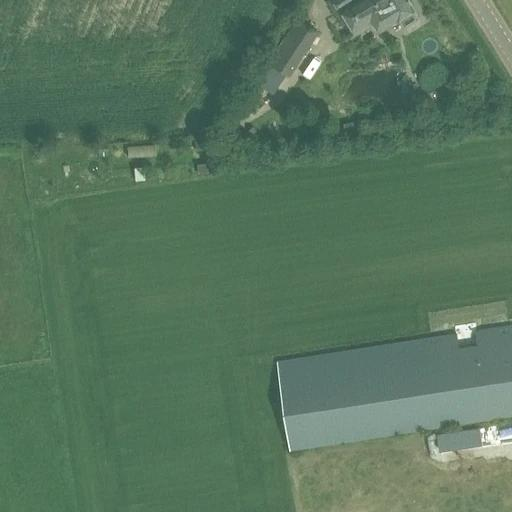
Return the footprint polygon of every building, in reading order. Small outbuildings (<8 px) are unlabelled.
[(414,10),(408,0),(358,0),(357,1),(356,0),(331,0),(339,12),(342,10),(354,29),(372,18),(378,29),(398,17),(399,19),(400,18),(406,27),(419,19),(414,10)] [(290,77),(319,33),(298,19),(268,63),(290,77)] [(454,80),(433,88),(434,91),(435,92),(440,106),(441,110),(462,102),(454,80)] [(203,149),(202,140),(193,141),(194,150),(203,149)] [(205,172),(205,163),(197,164),(197,173),(205,172)] [(134,168),(135,180),(144,179),(143,167),(134,168)] [(457,334),(278,361),(278,362),(291,448),(511,414),(511,325),(476,331),(478,344),(459,347),(457,334)] [(495,426),(438,434),(440,452),(498,443),(495,426)]
